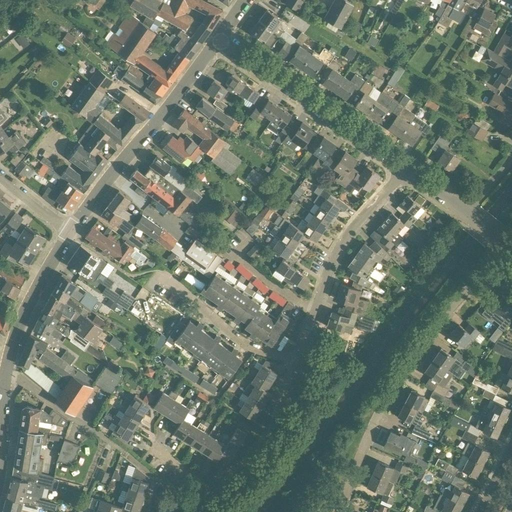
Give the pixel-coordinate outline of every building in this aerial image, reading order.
[(92,0),(90,3),(99,9),(106,0),(92,0)] [(122,0),(122,1),(146,15),(154,19),(155,18),(162,22),(165,18),(185,30),(191,18),(184,14),(188,4),(217,19),(216,20),(217,21),(223,11),(201,0),(177,0),(178,0),(177,0),(122,0)] [(288,0),(286,4),(297,11),(303,1),(301,0),(288,0)] [(333,0),(334,1),(329,10),(344,20),(352,5),(345,0),(333,0)] [(403,0),(397,0),(394,5),(398,8),(403,0)] [(443,1),(440,6),(435,15),(440,18),(443,12),(445,9),(449,0),(440,0),(441,0),(443,1)] [(449,0),(445,9),(443,12),(450,16),(466,25),(471,18),(466,15),(460,12),(466,1),(466,0),(449,0)] [(473,28),(490,37),(492,33),(497,24),(492,21),(495,15),(483,9),(477,22),(476,22),(473,28)] [(259,21),(280,36),(288,26),(267,10),(259,21)] [(344,20),(329,10),(324,19),(340,28),(344,20)] [(115,33),(107,44),(106,45),(149,74),(150,73),(169,86),(175,78),(180,72),(170,65),(166,72),(141,53),(155,33),(150,28),(155,20),(154,19),(146,15),(142,23),(129,13),(118,27),(119,28),(115,34),(115,33)] [(212,26),(211,28),(202,23),(201,23),(191,18),(185,30),(184,32),(200,44),(211,29),(213,27),(212,26)] [(280,36),(259,21),(250,32),(271,48),(280,36)] [(158,26),(153,23),(150,28),(155,33),(158,26)] [(463,32),(467,35),(472,27),(468,24),(463,32)] [(23,25),(21,31),(29,34),(31,28),(23,25)] [(175,32),(174,35),(179,39),(195,51),(200,44),(184,32),(179,29),(174,26),(172,30),(175,32)] [(359,31),(353,28),(350,26),(347,31),(356,37),(359,31)] [(69,47),(75,39),(67,33),(61,42),(69,47)] [(296,41),(301,46),(308,37),(302,33),(296,41)] [(22,34),(16,39),(20,44),(26,39),(22,34)] [(166,34),(162,38),(174,47),(189,59),(195,51),(179,39),(174,35),(172,34),(170,37),(166,34)] [(511,48),(511,47),(511,35),(511,38),(503,34),(493,52),(502,57),(508,47),(511,48)] [(367,43),(374,47),(378,40),(371,36),(367,43)] [(20,50),(23,48),(15,38),(12,41),(20,50)] [(292,46),(286,41),(278,53),(284,58),(292,46)] [(301,68),(312,53),(300,45),(290,61),(301,68)] [(492,68),(493,67),(502,72),(494,86),(501,90),(505,83),(511,87),(511,86),(511,70),(508,69),(511,63),(502,57),(493,52),(482,45),(478,53),(482,55),(479,60),(492,68)] [(174,47),(173,48),(180,52),(170,65),(180,72),(189,59),(174,47)] [(321,65),(326,58),(330,62),(332,59),(335,55),(324,47),(323,48),(324,48),(319,55),(313,51),(312,53),(301,68),(313,76),(321,65)] [(351,61),(356,53),(350,49),(345,57),(351,61)] [(332,59),(330,62),(325,69),(330,72),(323,83),(334,91),(344,77),(336,72),(341,65),(332,59)] [(121,65),(119,64),(119,65),(162,95),(169,86),(150,73),(149,74),(146,78),(142,75),(143,74),(131,65),(129,67),(123,63),(121,65)] [(156,103),(162,95),(119,65),(114,72),(136,88),(156,103)] [(89,82),(104,93),(113,81),(98,70),(89,82)] [(350,82),(344,77),(334,91),(346,99),(353,88),(358,92),(365,82),(355,74),(350,82)] [(231,93),(237,96),(245,84),(232,75),(225,84),(234,89),(231,93)] [(206,92),(216,99),(213,104),(223,111),(227,105),(222,102),(230,92),(214,81),(206,92)] [(134,131),(142,121),(134,115),(121,131),(100,114),(101,112),(94,106),(104,93),(89,82),(72,105),(93,122),(122,145),(129,137),(134,131)] [(365,82),(358,92),(363,95),(356,105),(356,106),(367,114),(382,93),(365,82)] [(259,94),(245,84),(237,96),(242,100),(245,97),(253,103),(259,94)] [(108,93),(119,98),(122,91),(111,86),(108,93)] [(396,103),(382,93),(367,114),(379,122),(380,122),(379,121),(386,112),(390,115),(398,104),(396,103)] [(398,104),(405,95),(403,93),(396,103),(398,104)] [(143,120),(149,112),(126,95),(120,103),(143,120)] [(388,128),(400,136),(409,124),(414,116),(403,108),(410,99),(405,95),(398,104),(390,115),(395,118),(389,128),(388,128)] [(511,127),(511,124),(511,105),(494,95),(488,104),(501,111),(497,120),(511,127)] [(239,125),(233,121),(215,108),(202,98),(196,106),(208,116),(228,130),(229,128),(234,132),(239,125)] [(271,121),(280,108),(268,100),(262,110),(255,105),(249,115),(255,120),(259,113),(271,121)] [(435,112),(438,107),(427,101),(424,106),(435,112)] [(291,116),(280,108),(271,121),(282,128),(278,135),(283,139),(290,129),(285,125),(291,116)] [(225,143),(184,109),(178,118),(173,125),(182,133),(188,125),(193,129),(194,128),(206,138),(199,146),(203,150),(213,158),(211,160),(230,175),(241,161),(227,151),(230,147),(225,143)] [(459,121),(469,117),(467,111),(456,116),(459,121)] [(431,127),(426,124),(414,116),(409,124),(400,136),(412,145),(419,134),(424,137),(431,127)] [(48,117),(42,123),(48,128),(53,122),(48,117)] [(107,143),(117,150),(122,145),(93,122),(78,142),(80,144),(95,155),(104,143),(107,143)] [(290,129),(283,139),(281,142),(290,148),(294,141),(303,147),(307,140),(312,133),(308,130),(309,128),(302,123),(296,133),(290,129)] [(480,140),(486,131),(482,129),(472,123),(467,132),(480,140)] [(11,153),(14,151),(25,142),(17,132),(9,138),(3,130),(0,132),(0,153),(7,148),(11,153)] [(199,146),(195,143),(188,137),(184,142),(181,139),(178,142),(172,137),(164,148),(181,163),(187,157),(193,162),(203,150),(199,146)] [(309,149),(313,152),(319,156),(312,167),(313,168),(307,178),(316,184),(326,169),(330,163),(331,163),(336,155),(331,152),(335,146),(324,138),(320,142),(315,139),(313,144),(309,149)] [(459,159),(445,150),(448,146),(437,139),(431,149),(441,156),(437,162),(443,166),(445,168),(446,167),(451,171),(459,159)] [(96,155),(95,155),(80,144),(75,150),(101,169),(107,160),(98,153),(96,155)] [(101,169),(75,150),(69,159),(85,171),(82,175),(91,182),(101,169)] [(334,180),(345,188),(356,171),(351,168),(357,160),(345,152),(335,167),(331,163),(330,163),(326,169),(328,171),(329,170),(332,172),(334,169),(339,173),(334,180)] [(16,166),(22,158),(16,154),(10,162),(16,166)] [(40,162),(43,164),(55,172),(58,167),(44,157),(40,162)] [(157,170),(156,172),(191,199),(186,206),(192,210),(197,214),(201,209),(197,204),(202,197),(191,189),(186,185),(188,182),(175,171),(177,170),(171,166),(170,167),(157,157),(151,165),(157,170)] [(23,176),(30,167),(22,161),(15,170),(23,176)] [(55,172),(43,164),(37,173),(43,177),(46,172),(60,182),(58,185),(63,189),(63,190),(77,200),(83,193),(60,176),(55,172)] [(60,176),(83,193),(91,182),(82,175),(68,165),(60,176)] [(361,175),(356,171),(345,188),(343,190),(351,194),(354,189),(357,191),(361,186),(368,191),(379,175),(367,167),(361,175)] [(191,199),(156,172),(149,180),(136,169),(129,178),(155,198),(195,228),(198,224),(193,220),(197,215),(197,214),(192,210),(186,206),(191,199)] [(338,199),(324,190),(318,185),(313,192),(318,195),(313,202),(320,207),(333,216),(339,208),(334,204),(337,199),(338,200),(338,199)] [(148,194),(138,186),(134,191),(144,198),(148,194)] [(77,200),(63,190),(62,191),(56,187),(53,191),(48,187),(41,197),(52,205),(56,200),(71,210),(77,200)] [(296,190),(291,198),(296,202),(302,194),(296,190)] [(130,200),(119,191),(107,206),(122,217),(130,222),(133,217),(123,209),(130,200)] [(402,215),(412,223),(416,218),(413,215),(420,207),(407,196),(400,204),(406,210),(402,215)] [(0,222),(11,209),(0,200),(0,222)] [(156,207),(164,212),(167,207),(159,202),(156,207)] [(240,208),(244,213),(249,208),(244,203),(240,208)] [(136,225),(135,226),(130,222),(122,217),(107,206),(101,214),(125,232),(122,236),(126,240),(140,250),(143,245),(132,236),(132,235),(132,233),(131,232),(136,225)] [(267,219),(273,211),(266,206),(263,209),(260,214),(264,217),(267,219)] [(314,215),(328,225),(333,216),(320,207),(314,215)] [(234,225),(242,214),(235,209),(227,219),(234,225)] [(408,228),(412,223),(402,215),(398,219),(392,213),(385,221),(397,232),(404,224),(408,228)] [(14,214),(2,229),(9,234),(21,220),(14,214)] [(254,222),(258,225),(264,217),(260,214),(254,222)] [(209,278),(217,267),(223,259),(217,255),(217,254),(215,253),(202,244),(201,243),(196,239),(195,239),(187,251),(176,243),(177,241),(168,233),(151,221),(142,215),(138,220),(136,225),(144,231),(162,243),(169,250),(170,250),(173,252),(176,255),(177,255),(182,259),(209,278)] [(321,233),(328,225),(314,215),(308,224),(321,233)] [(278,227),(280,228),(298,242),(304,234),(304,233),(302,232),(302,231),(296,227),(291,223),(284,219),(278,227)] [(296,227),(302,231),(302,232),(304,233),(304,234),(316,242),(321,233),(308,224),(302,219),(296,227)] [(378,244),(386,252),(389,249),(393,244),(390,241),(397,232),(385,221),(377,230),(384,236),(380,240),(380,241),(378,244)] [(18,240),(35,251),(44,238),(27,227),(18,240)] [(99,248),(109,234),(111,230),(111,229),(108,227),(102,234),(97,231),(92,227),(85,237),(90,241),(88,243),(95,247),(96,245),(99,248)] [(298,242),(280,228),(274,237),(293,250),(298,242)] [(114,258),(123,244),(118,240),(117,241),(114,239),(115,238),(109,234),(99,248),(103,250),(101,252),(108,256),(109,254),(114,257),(113,258),(114,258)] [(293,250),(274,237),(278,240),(272,249),(286,259),(293,250)] [(27,264),(35,251),(18,240),(14,247),(7,242),(1,250),(0,249),(0,253),(14,262),(17,257),(27,264)] [(140,250),(126,240),(123,244),(114,258),(114,257),(124,264),(127,259),(130,261),(132,257),(137,261),(136,263),(141,266),(147,257),(138,252),(140,250)] [(386,252),(378,244),(377,243),(372,247),(370,246),(369,247),(364,244),(356,255),(374,268),(381,257),(387,261),(391,257),(386,252)] [(80,246),(74,254),(101,273),(107,264),(100,259),(81,245),(80,246)] [(261,250),(256,245),(247,254),(252,259),(261,250)] [(68,264),(94,282),(101,273),(74,254),(69,263),(68,263),(68,264)] [(374,268),(356,255),(348,267),(350,268),(349,270),(350,271),(352,273),(350,278),(346,275),(345,276),(353,280),(362,285),(369,288),(372,283),(363,277),(363,276),(365,273),(368,276),(369,274),(374,278),(379,272),(374,268)] [(156,264),(149,259),(146,264),(153,268),(156,264)] [(227,261),(223,266),(230,271),(234,266),(227,261)] [(296,270),(282,261),(276,269),(285,276),(283,280),(287,282),(296,270)] [(0,275),(20,288),(25,279),(0,263),(0,275)] [(240,264),(236,268),(242,274),(246,269),(240,264)] [(248,280),(253,275),(246,269),(242,274),(248,280)] [(303,289),(309,280),(296,270),(287,282),(291,285),(294,282),(303,289)] [(117,271),(115,274),(139,291),(142,288),(117,271)] [(208,285),(206,284),(200,292),(212,300),(226,278),(218,272),(208,285)] [(188,273),(184,279),(199,288),(202,282),(188,273)] [(0,288),(15,298),(20,288),(0,275),(0,288)] [(62,275),(56,285),(70,295),(73,291),(76,293),(77,295),(81,298),(80,302),(91,310),(97,300),(62,275)] [(244,291),(226,278),(212,300),(218,304),(216,308),(221,311),(223,307),(230,312),(244,291)] [(256,278),(252,283),(258,288),(262,284),(256,278)] [(343,308),(345,309),(358,313),(363,315),(367,301),(357,298),(360,290),(360,291),(362,285),(353,280),(351,288),(341,284),(336,299),(345,302),(343,308)] [(265,294),(269,289),(262,284),(258,288),(265,294)] [(88,312),(83,308),(72,300),(70,301),(67,299),(70,295),(56,285),(52,293),(85,317),(86,315),(88,312)] [(401,296),(402,294),(404,291),(403,290),(400,288),(398,286),(394,290),(401,296)] [(116,303),(120,296),(109,289),(105,295),(116,303)] [(233,320),(238,323),(241,319),(247,324),(262,302),(244,291),(230,312),(236,316),(233,320)] [(272,291),(269,296),(269,297),(276,301),(279,296),(272,291)] [(120,296),(116,303),(119,305),(123,308),(127,310),(135,299),(124,292),(120,296)] [(97,335),(102,329),(92,322),(86,317),(85,317),(52,293),(43,309),(59,319),(62,313),(81,324),(73,334),(70,332),(67,337),(70,339),(70,341),(84,351),(91,341),(93,343),(99,336),(97,335)] [(283,306),(286,301),(279,296),(276,301),(283,306)] [(489,320),(494,313),(496,311),(505,318),(498,327),(503,331),(511,320),(511,318),(508,315),(511,309),(511,304),(502,297),(494,308),(489,304),(481,314),(489,320)] [(116,308),(118,305),(109,299),(105,305),(114,311),(116,308)] [(249,336),(254,339),(256,336),(263,340),(272,327),(278,319),(277,319),(260,307),(263,303),(262,302),(247,324),(245,328),(251,332),(249,336)] [(286,316),(293,306),(288,302),(281,312),(281,313),(277,319),(278,319),(272,327),(281,332),(287,323),(291,325),(293,321),(286,316)] [(0,317),(0,332),(6,335),(14,313),(4,308),(0,317)] [(59,319),(43,309),(39,318),(65,336),(67,337),(70,332),(65,330),(66,328),(60,325),(58,324),(57,325),(55,324),(59,319)] [(363,315),(358,313),(345,309),(343,316),(332,312),(327,327),(351,334),(354,326),(372,332),(376,319),(363,315)] [(97,315),(92,322),(102,329),(107,322),(97,315)] [(62,341),(65,336),(39,318),(33,330),(49,338),(51,333),(62,341)] [(180,321),(174,329),(166,340),(172,344),(174,342),(191,355),(207,334),(201,329),(203,326),(199,322),(196,326),(190,321),(186,326),(180,321)] [(473,340),(479,332),(469,324),(464,330),(458,325),(450,337),(462,346),(469,337),(473,340)] [(263,340),(275,348),(284,335),(281,332),(272,327),(263,340)] [(220,338),(216,335),(213,339),(207,334),(191,355),(209,368),(224,347),(218,342),(221,339),(220,338)] [(21,366),(23,371),(23,372),(57,400),(63,391),(59,388),(60,387),(36,367),(36,368),(30,363),(35,350),(38,349),(41,351),(39,358),(70,380),(74,376),(77,371),(70,366),(60,359),(45,348),(47,344),(30,335),(18,365),(21,366)] [(120,348),(123,342),(113,337),(110,342),(120,348)] [(494,345),(511,352),(511,345),(507,343),(498,339),(495,344),(494,345)] [(511,355),(511,352),(494,345),(492,350),(501,354),(511,358),(511,355)] [(226,381),(242,360),(235,355),(238,352),(233,348),(231,352),(224,347),(209,368),(226,381)] [(338,350),(330,347),(327,354),(335,358),(338,350)] [(431,360),(446,371),(453,376),(458,380),(465,371),(474,377),(479,368),(456,352),(452,357),(440,349),(436,355),(435,354),(431,360)] [(60,359),(70,366),(75,358),(66,351),(60,359)] [(171,368),(174,362),(166,356),(162,362),(171,368)] [(424,372),(438,382),(437,384),(444,388),(453,376),(446,371),(431,360),(427,366),(428,367),(424,372)] [(178,370),(180,371),(183,367),(174,362),(171,368),(177,371),(178,370)] [(107,364),(95,384),(111,394),(124,375),(114,369),(107,364)] [(252,370),(271,383),(277,374),(262,365),(259,370),(254,367),(252,370)] [(191,372),(183,367),(180,371),(182,372),(181,374),(187,378),(191,372)] [(252,370),(249,374),(255,377),(251,383),(255,386),(256,385),(266,391),(271,383),(252,370)] [(191,372),(187,378),(195,383),(199,377),(191,372)] [(494,387),(498,389),(499,387),(511,392),(511,377),(507,375),(502,373),(499,379),(497,379),(494,387)] [(93,387),(85,383),(74,376),(70,380),(63,391),(57,400),(55,402),(74,415),(93,387)] [(472,384),(484,390),(495,395),(498,389),(494,387),(475,378),(472,384)] [(210,384),(203,379),(199,385),(206,390),(210,384)] [(214,394),(215,392),(217,389),(210,384),(206,390),(214,394)] [(433,391),(444,397),(448,389),(444,388),(437,384),(433,391)] [(245,391),(265,403),(270,393),(266,391),(256,385),(255,386),(252,390),(247,387),(245,391)] [(162,412),(175,392),(171,390),(168,395),(163,392),(153,407),(162,412)] [(495,395),(484,390),(481,396),(492,401),(495,395)] [(259,411),(265,403),(245,391),(243,394),(248,397),(245,403),(259,411)] [(428,400),(423,397),(411,391),(407,398),(406,397),(403,403),(422,413),(428,400)] [(444,397),(433,391),(430,397),(448,407),(456,411),(459,405),(451,401),(444,397)] [(150,405),(149,404),(150,402),(152,403),(156,396),(148,392),(143,401),(135,396),(132,401),(127,398),(124,401),(144,414),(150,405)] [(162,412),(171,418),(180,403),(175,400),(178,394),(175,392),(162,412)] [(139,422),(144,414),(124,401),(122,405),(127,408),(124,413),(139,422)] [(180,403),(171,418),(180,423),(180,424),(186,413),(186,414),(192,403),(189,401),(185,406),(180,403)] [(254,420),(259,411),(245,403),(242,408),(236,405),(234,408),(254,420)] [(410,423),(415,425),(422,413),(403,403),(401,409),(402,409),(398,417),(410,423)] [(486,416),(503,424),(509,409),(496,403),(493,410),(490,408),(486,416)] [(65,427),(65,426),(68,427),(71,422),(53,410),(49,415),(41,409),(25,407),(22,409),(21,418),(51,423),(51,424),(65,427)] [(139,422),(124,413),(119,410),(113,418),(133,431),(139,422)] [(182,439),(191,424),(186,421),(189,416),(186,414),(186,413),(180,424),(180,423),(173,434),(182,439)] [(104,418),(111,422),(110,424),(115,427),(113,431),(128,440),(133,431),(113,418),(106,414),(104,418)] [(503,424),(486,416),(481,414),(478,420),(475,427),(470,425),(469,426),(467,431),(477,436),(477,437),(480,430),(483,431),(483,432),(496,438),(503,424)] [(458,418),(453,416),(450,423),(455,425),(458,418)] [(50,430),(51,424),(51,423),(21,418),(19,429),(48,433),(48,434),(49,434),(50,430)] [(191,424),(182,439),(191,444),(203,424),(200,422),(196,428),(191,424)] [(203,424),(191,444),(199,450),(208,435),(203,432),(207,427),(203,424)] [(431,434),(419,429),(415,427),(412,433),(428,440),(428,439),(430,436),(431,434)] [(228,442),(237,448),(246,433),(237,428),(228,442)] [(19,429),(17,445),(16,448),(40,452),(41,445),(46,445),(48,434),(48,433),(19,429)] [(462,454),(469,457),(484,465),(487,459),(486,458),(489,451),(475,445),(473,444),(477,436),(467,431),(465,430),(461,438),(468,442),(462,454)] [(208,435),(199,450),(208,455),(220,435),(217,433),(214,438),(208,435)] [(410,455),(416,442),(409,440),(401,436),(400,437),(390,433),(387,439),(384,444),(385,444),(384,446),(400,453),(406,456),(403,461),(424,471),(428,464),(410,455)] [(226,446),(221,443),(224,437),(220,435),(208,455),(217,461),(218,460),(220,457),(219,457),(226,446)] [(57,460),(65,463),(73,466),(80,446),(64,440),(57,460)] [(219,457),(220,457),(228,462),(237,448),(228,442),(226,446),(219,457)] [(13,467),(41,474),(44,459),(39,459),(40,452),(16,448),(13,467)] [(455,467),(458,469),(462,471),(475,478),(479,471),(480,472),(484,465),(469,457),(462,454),(455,467)] [(440,468),(445,471),(454,476),(458,469),(455,467),(438,458),(434,465),(440,468)] [(372,475),(387,481),(393,468),(378,462),(372,475)] [(407,467),(397,463),(394,469),(405,474),(407,467)] [(12,477),(9,488),(25,493),(41,497),(44,489),(52,491),(55,478),(46,476),(46,475),(41,474),(13,467),(12,477)] [(149,483),(148,483),(149,478),(135,467),(132,478),(130,484),(124,482),(123,486),(145,494),(149,483)] [(108,474),(101,471),(98,480),(105,482),(108,474)] [(120,477),(118,472),(114,471),(112,478),(119,481),(120,477)] [(454,476),(445,471),(442,476),(442,477),(451,482),(454,476)] [(382,494),(383,494),(381,500),(382,501),(391,505),(394,498),(388,496),(394,484),(387,481),(372,475),(367,488),(382,494)] [(445,487),(441,494),(444,496),(462,505),(469,493),(453,485),(450,490),(445,487)] [(145,494),(123,486),(121,490),(127,492),(125,497),(142,503),(145,494)] [(38,506),(39,507),(46,509),(55,511),(57,505),(24,497),(25,493),(9,488),(6,498),(38,506)] [(458,511),(462,505),(444,496),(437,508),(440,510),(443,511),(458,511)] [(135,511),(138,511),(142,503),(125,497),(123,503),(117,501),(116,505),(122,508),(135,511)] [(44,511),(46,509),(39,507),(38,506),(6,498),(2,511),(20,511),(21,509),(31,511),(44,511)] [(120,511),(122,508),(116,505),(97,499),(92,511),(120,511)]
